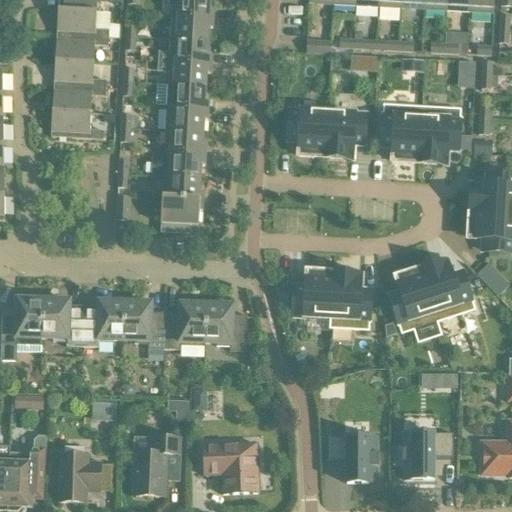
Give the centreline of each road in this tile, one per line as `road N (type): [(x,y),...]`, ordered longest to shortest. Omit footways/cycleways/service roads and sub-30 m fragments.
road 1 (residential): [(256,184),(418,193),(436,214),(424,234),(384,247),(252,242)]
road 2 (residential): [(17,257),(27,234),(29,171),(20,145),(15,0)]
road 3 (residential): [(254,261),(185,273),(42,267),(17,257)]
road 4 (residential): [(256,184),(271,0)]
